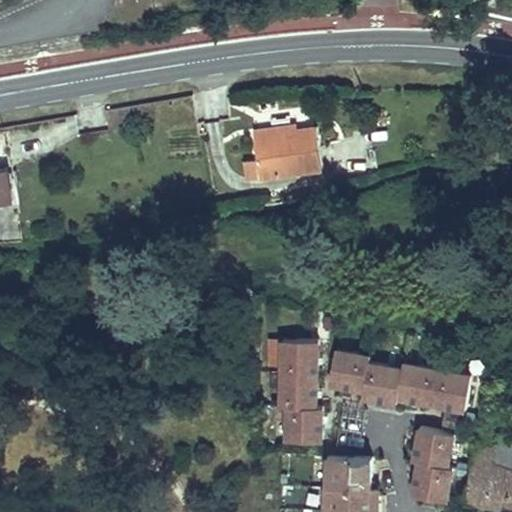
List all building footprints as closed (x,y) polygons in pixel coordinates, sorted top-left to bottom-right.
[(253,128),(254,134),(297,129),(296,122),(253,128)] [(297,129),(254,134),(257,160),(245,161),(248,180),(322,169),(316,126),(297,129)] [(0,206),(14,204),(8,168),(0,169),(0,206)] [(316,336),(279,335),(278,404),(285,404),(315,405),(316,336)] [(371,351),(337,344),(329,382),(363,390),(370,357),(371,351)] [(403,364),(370,357),(363,390),(361,396),(395,403),(396,395),(403,364)] [(403,364),(396,395),(465,407),(472,369),(403,357),(403,364)] [(315,405),(285,404),(285,438),(322,438),(323,405),(315,405)] [(449,409),(447,423),(458,425),(460,411),(449,409)] [(333,423),(329,511),(379,511),(381,485),(373,485),(375,454),(351,453),(357,427),(333,423)] [(488,443),(478,443),(468,497),(511,507),(511,466),(496,461),(501,438),(490,435),(488,443)] [(511,439),(502,435),(501,438),(496,461),(511,466),(511,439)] [(468,497),(478,443),(422,437),(411,485),(468,497)] [(102,475),(98,481),(101,488),(109,490),(114,483),(111,476),(102,475)]
